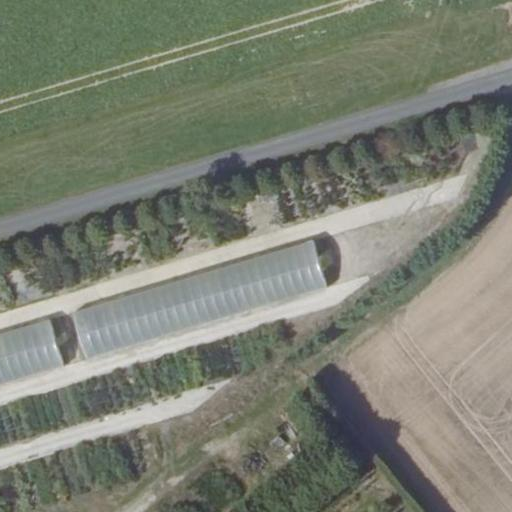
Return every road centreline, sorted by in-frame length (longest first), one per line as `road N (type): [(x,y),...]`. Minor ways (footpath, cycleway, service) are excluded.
road 1 (track): [(0,226),(511,74)]
road 2 (track): [(160,511),(511,227)]
road 3 (track): [(405,511),(308,393)]
